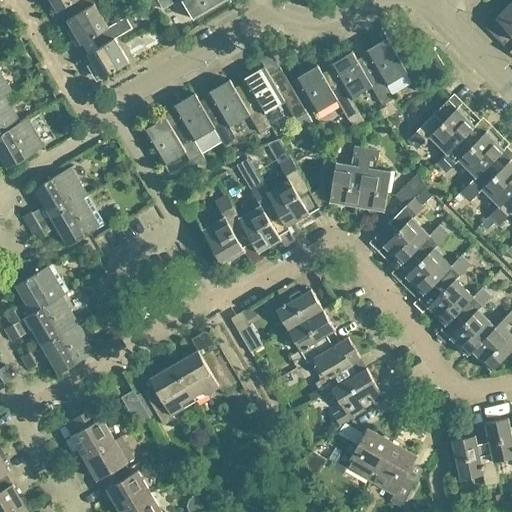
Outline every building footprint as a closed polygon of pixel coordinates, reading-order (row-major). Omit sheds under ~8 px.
[(78,0),(48,0),(56,13),(71,5),(78,0)] [(108,28),(95,6),(104,0),(78,0),(71,5),(77,15),(66,21),(80,45),(91,39),(90,39),(108,29),(108,28)] [(228,0),(227,0),(155,0),(162,10),(179,0),(180,0),(193,21),(228,0)] [(511,35),(511,2),(495,19),(506,29),(511,35)] [(128,64),(114,40),(131,31),(124,19),(108,28),(108,29),(90,39),(91,39),(97,49),(86,55),(100,80),(128,64)] [(511,35),(506,29),(496,39),(511,54),(511,35)] [(148,33),(122,39),(127,55),(152,48),(148,33)] [(428,86),(401,40),(400,40),(401,41),(391,47),(386,38),(364,51),(366,55),(365,55),(384,86),(385,86),(405,74),(416,93),(428,86)] [(443,67),(433,48),(420,56),(431,74),(443,67)] [(385,86),(384,86),(365,55),(356,60),(351,52),(329,65),(331,68),(350,100),(350,99),(370,87),(381,106),(393,99),(385,86)] [(350,100),(331,68),(321,74),(316,66),(294,78),(315,113),(336,101),(346,119),(358,112),(350,99),(350,100)] [(294,120),(306,114),(280,69),(269,75),(264,67),(242,80),(244,83),(262,115),(263,114),(283,102),(294,120)] [(0,97),(3,96),(4,96),(10,92),(0,74),(0,97)] [(262,115),(244,83),(234,89),(229,80),(207,93),(209,97),(227,128),(228,128),(248,116),(259,134),(270,127),(263,114),(262,115)] [(228,128),(227,128),(209,97),(199,102),(194,94),(172,107),(180,120),(192,142),(193,141),(213,129),(224,147),(235,141),(228,128)] [(0,135),(20,124),(19,123),(4,96),(3,96),(0,97),(0,135)] [(446,154),(437,163),(475,126),(448,99),(407,140),(417,149),(429,137),(446,154)] [(169,126),(165,118),(143,131),(168,174),(189,162),(195,172),(206,165),(193,141),(192,142),(180,120),(169,126)] [(0,157),(7,169),(43,148),(26,119),(19,123),(20,124),(0,135),(0,157)] [(476,177),(501,152),(504,149),(478,123),(475,126),(437,163),(446,172),(459,160),(476,177)] [(320,185),(332,187),(329,203),(357,208),(366,150),(353,148),(351,164),(323,160),(320,185)] [(384,212),(391,171),(376,168),(378,152),(366,150),(357,208),(384,212)] [(499,207),(511,193),(511,162),(501,152),(476,177),(460,192),(470,201),(482,189),(499,206),(499,207)] [(291,158),(279,164),(288,180),(267,192),(287,228),(320,209),(297,169),(291,158)] [(29,229),(86,196),(70,168),(33,189),(44,207),(33,213),(31,211),(22,217),(29,229)] [(259,207),(239,218),(255,247),(259,253),(291,235),(287,228),(267,192),(255,172),(243,179),(259,207)] [(418,174),(395,196),(406,206),(415,197),(425,187),(418,174)] [(401,265),(414,252),(430,236),(429,235),(412,218),(424,206),(422,205),(433,194),(425,187),(415,197),(406,206),(391,221),(399,229),(382,246),(401,265)] [(511,213),(511,193),(499,207),(499,206),(489,217),(498,226),(511,213)] [(56,227),(67,246),(103,225),(86,196),(29,229),(37,242),(46,237),(45,234),(56,227)] [(255,247),(239,218),(226,196),(215,203),(224,218),(203,231),(223,266),(255,247)] [(369,242),(387,234),(380,218),(369,223),(371,229),(365,232),(369,242)] [(423,295),(436,282),(452,266),(435,249),(447,238),(437,228),(429,235),(430,236),(414,252),(422,260),(405,277),(423,295)] [(452,266),(436,282),(444,291),(427,308),(445,325),(458,312),(474,297),(473,296),(457,280),(469,267),(460,258),(452,266)] [(4,313),(11,326),(61,297),(68,293),(51,264),(15,285),(25,303),(13,310),(12,308),(4,313)] [(481,288),(473,296),(474,297),(458,312),(466,321),(449,338),(468,356),(472,352),(471,352),(496,327),(479,310),(491,298),(481,288)] [(323,310),(311,289),(302,294),(300,290),(289,296),(292,300),(277,309),(289,330),(323,310)] [(77,325),(61,297),(11,326),(4,330),(12,342),(32,330),(41,346),(77,325)] [(323,310),(289,330),(301,351),(291,357),(298,369),(310,361),(315,359),(314,358),(334,347),(333,346),(327,336),(336,331),(323,310)] [(491,372),(511,350),(511,333),(510,331),(511,328),(511,310),(496,327),(471,352),(472,352),(491,372)] [(94,353),(77,325),(41,346),(58,374),(94,353)] [(251,353),(263,346),(251,325),(239,332),(251,353)] [(321,380),(315,384),(322,396),(333,390),(333,389),(359,374),(359,373),(353,363),(361,358),(349,337),(333,346),(334,347),(314,358),(315,359),(310,361),(321,380)] [(232,385),(212,351),(202,357),(198,350),(173,364),(196,402),(219,388),(221,392),(232,385)] [(37,365),(29,353),(20,358),(28,370),(37,365)] [(196,402),(173,364),(149,379),(153,386),(143,392),(164,426),(175,420),(172,416),(196,402)] [(0,387),(12,380),(5,367),(0,369),(0,387)] [(385,399),(367,368),(359,373),(359,374),(333,389),(333,390),(344,409),(334,415),(340,426),(385,399)] [(137,427),(150,420),(133,391),(121,398),(137,427)] [(114,440),(102,419),(105,417),(98,405),(65,424),(72,435),(71,436),(84,458),(114,440)] [(511,427),(511,428),(509,418),(485,423),(489,443),(490,443),(494,462),(494,461),(511,457),(511,427)] [(371,480),(392,443),(368,429),(359,445),(348,439),(332,469),(343,475),(348,467),(371,480)] [(195,461),(207,446),(192,434),(180,449),(195,461)] [(490,443),(489,443),(478,445),(475,435),(452,440),(461,479),(483,474),(486,486),(499,483),(494,461),(494,462),(490,443)] [(124,464),(132,460),(119,437),(114,440),(84,458),(97,480),(100,478),(103,484),(127,470),(124,464)] [(401,508),(418,478),(407,472),(416,456),(392,443),(371,480),(395,493),(390,501),(401,508)] [(327,460),(312,451),(301,461),(314,480),(327,460)] [(0,484),(9,479),(6,473),(9,471),(0,455),(0,484)] [(130,475),(127,470),(103,484),(119,511),(150,494),(137,471),(130,475)] [(0,511),(18,511),(26,508),(9,479),(0,484),(0,511)] [(160,511),(150,494),(119,511),(160,511)]
